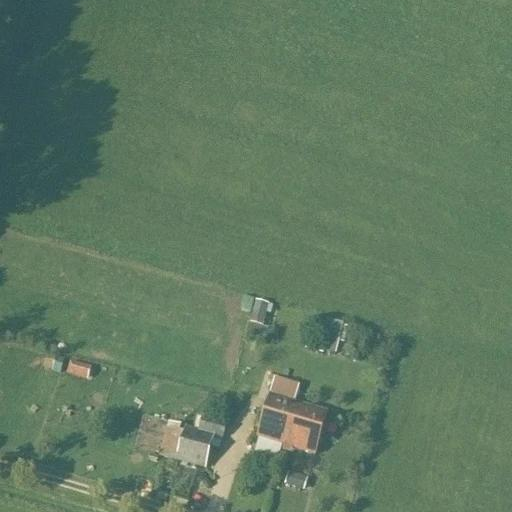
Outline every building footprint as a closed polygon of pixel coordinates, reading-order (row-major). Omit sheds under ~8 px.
[(242,310),(254,312),(252,322),(265,325),(270,304),(245,298),(242,310)] [(323,352),(335,356),(345,325),(333,321),(323,352)] [(247,336),(266,342),(270,329),(250,323),(247,336)] [(88,383),(91,369),(70,364),(66,377),(88,383)] [(299,387),(275,380),(257,440),(315,457),(327,416),(294,406),(299,387)] [(223,440),(227,426),(202,420),(199,432),(186,428),(183,436),(166,430),(159,459),(206,472),(215,438),(223,440)] [(287,474),(285,489),(306,491),(308,476),(287,474)] [(195,477),(192,490),(207,493),(210,480),(195,477)]
